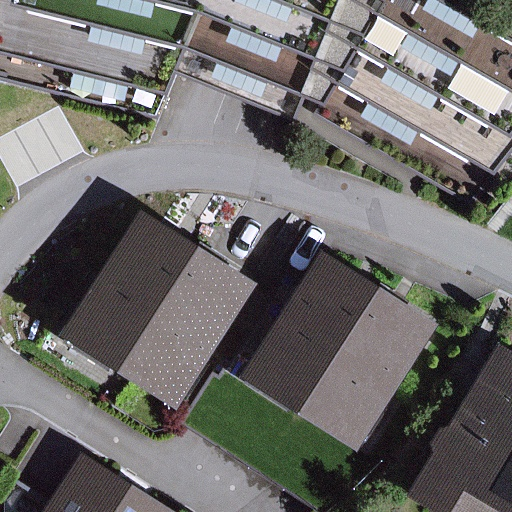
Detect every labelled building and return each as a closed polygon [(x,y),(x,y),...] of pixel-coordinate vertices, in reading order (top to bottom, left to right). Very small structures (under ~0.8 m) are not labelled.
[(5,0),(0,19),(0,71),(175,114),(177,92),(186,95),(197,71),(312,112),(323,92),(332,98),(329,110),(486,198),(504,172),(511,178),(511,16),(478,0),(426,0),(425,0),(5,0)] [(211,245),(156,209),(80,331),(131,367),(211,245)] [(263,279),(211,245),(131,367),(183,401),(263,279)] [(395,281),(341,245),(257,371),(310,407),(395,281)] [(414,294),(395,281),(310,407),(363,442),(441,325),(408,303),(414,294)] [(445,463),(427,492),(458,511),(511,511),(511,346),(444,463),(445,463)] [(197,511),(96,448),(55,511),(197,511)]
